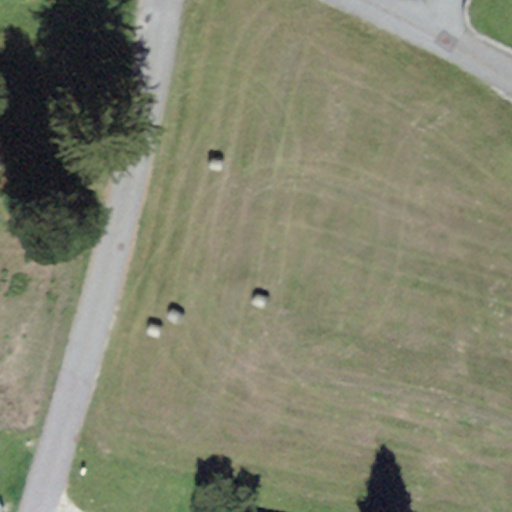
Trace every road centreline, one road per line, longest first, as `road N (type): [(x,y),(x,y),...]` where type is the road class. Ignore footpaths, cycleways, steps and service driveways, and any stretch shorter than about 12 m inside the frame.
road 1 (residential): [(42,511),(139,139),(163,0)]
road 2 (residential): [(367,0),(511,81)]
